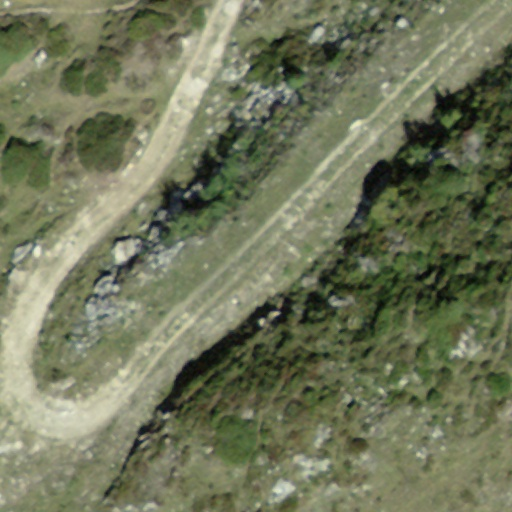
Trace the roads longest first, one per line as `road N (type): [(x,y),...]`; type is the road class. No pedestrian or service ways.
road 1 (track): [(0,492),(57,423),(143,385),(511,2)]
road 2 (track): [(234,0),(148,182),(33,282),(23,371),(57,423)]
